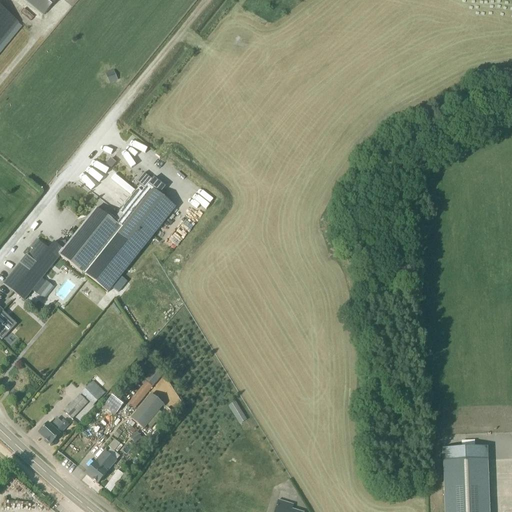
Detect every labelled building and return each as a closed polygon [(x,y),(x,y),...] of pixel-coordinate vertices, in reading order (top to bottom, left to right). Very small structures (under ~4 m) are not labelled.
[(56,0),(26,0),(44,15),(56,0)] [(0,42),(17,22),(0,7),(0,42)] [(123,217),(116,225),(96,209),(63,250),(59,256),(82,274),(83,274),(107,293),(175,208),(148,186),(141,194),(137,191),(119,214),(123,217)] [(24,301),(59,256),(63,250),(54,243),(47,251),(42,247),(43,245),(37,240),(30,248),(34,251),(28,258),(26,256),(4,284),(24,301)] [(46,282),(40,289),(47,295),(54,287),(46,282)] [(0,338),(2,340),(9,332),(0,323),(0,313),(2,312),(0,310),(0,338)] [(147,379),(128,404),(134,409),(157,382),(159,384),(165,376),(165,375),(163,373),(154,367),(145,378),(147,379)] [(142,379),(136,376),(132,383),(137,386),(142,379)] [(93,382),(81,394),(93,406),(105,393),(93,382)] [(88,403),(80,395),(64,412),(72,420),(88,403)] [(151,395),(131,419),(143,430),(163,405),(151,395)] [(112,398),(104,408),(113,416),(122,406),(112,398)] [(236,401),(228,406),(239,424),(247,419),(236,401)] [(38,434),(50,445),(60,436),(59,435),(66,428),(57,420),(51,426),(48,423),(38,434)] [(130,437),(135,445),(143,439),(137,432),(130,437)] [(114,440),(108,447),(114,452),(120,445),(114,440)] [(141,447),(136,455),(142,458),(147,451),(141,447)] [(442,450),(443,462),(487,460),(487,448),(442,450)] [(97,485),(107,473),(116,462),(104,452),(95,463),(85,474),(97,485)] [(443,462),(444,511),(489,511),(487,460),(443,462)] [(117,471),(104,489),(111,494),(124,476),(117,471)] [(277,503),(274,511),(291,511),(293,508),(277,503)]
